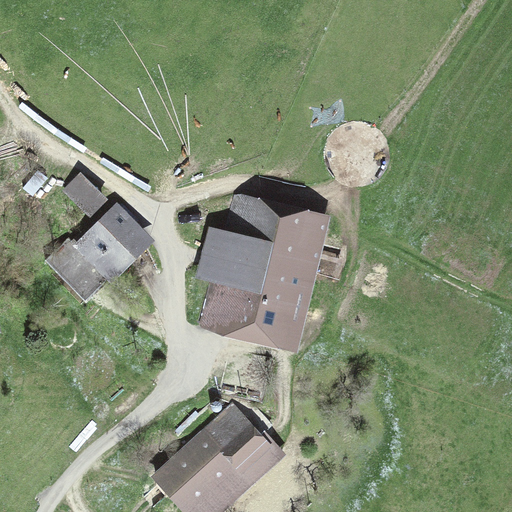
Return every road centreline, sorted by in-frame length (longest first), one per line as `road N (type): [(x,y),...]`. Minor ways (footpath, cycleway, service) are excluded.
road 1 (track): [(0,91),(35,135),(135,199),(168,250),(175,375),(67,480)]
road 2 (track): [(148,212),(233,185),(326,199),(484,0)]
road 3 (track): [(326,199),(511,311)]
